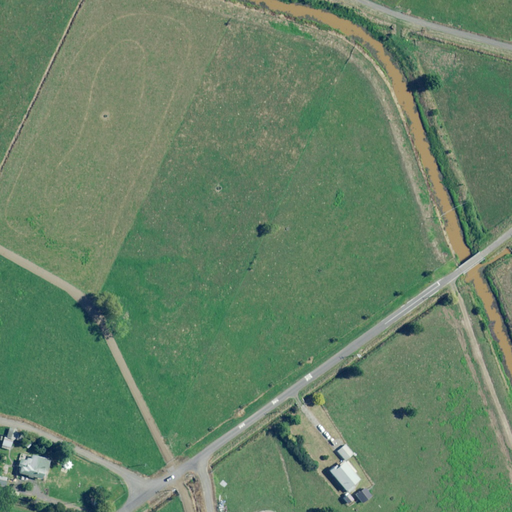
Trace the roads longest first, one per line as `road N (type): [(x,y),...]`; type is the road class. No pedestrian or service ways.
road 1 (unclassified): [(124,511),(511,231)]
road 2 (unknown): [(159,486),(0,425)]
road 3 (unknown): [(511,45),(366,0)]
